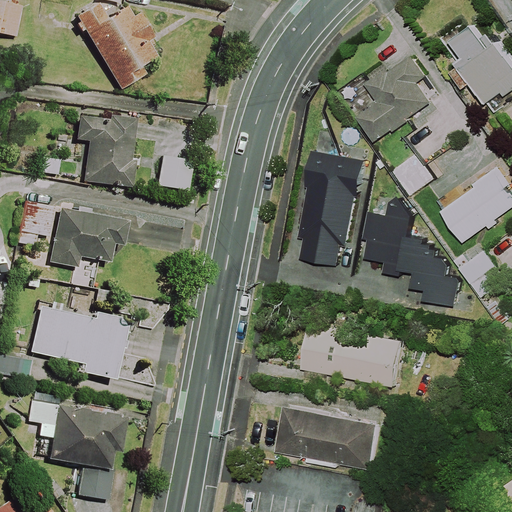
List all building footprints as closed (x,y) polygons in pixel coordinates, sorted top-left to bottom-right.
[(22,8),(0,4),(0,35),(16,38),(22,8)] [(113,31),(98,5),(76,19),(120,90),(144,75),(140,68),(158,57),(149,42),(156,38),(141,14),(113,31)] [(491,47),(476,27),(457,40),(470,59),(455,70),(468,88),(475,83),(490,104),(509,91),(511,94),(511,93),(511,59),(499,42),(491,47)] [(440,101),(416,58),(372,84),(382,102),(362,113),(378,141),(412,122),(410,119),(440,101)] [(89,142),(86,165),(84,183),(129,188),(135,140),(137,122),(79,115),(76,141),(89,142)] [(191,163),(163,158),(158,187),(186,192),(191,163)] [(511,184),(511,182),(501,168),(464,195),(459,187),(439,202),(469,243),(511,210),(511,190),(509,186),(511,184)] [(395,184),(375,180),(372,197),(357,194),(351,223),(341,221),(335,248),(380,257),(395,184)] [(53,209),(26,204),(19,244),(34,246),(36,235),(48,237),(53,209)] [(129,224),(59,211),(49,264),(77,268),(78,258),(109,263),(112,245),(125,247),(129,224)] [(505,274),(488,250),(463,267),(479,291),(505,274)] [(450,266),(421,262),(417,289),(460,295),(463,280),(449,278),(450,266)] [(92,319),(41,307),(31,353),(82,365),(80,373),(114,381),(128,320),(93,312),(92,319)] [(351,334),(351,340),(312,336),(308,376),(401,386),(406,340),(351,334)] [(29,361),(0,356),(0,375),(26,379),(29,361)] [(126,419),(32,402),(28,422),(54,426),(48,459),(80,465),(75,495),(108,501),(113,474),(109,473),(113,451),(120,452),(126,419)] [(383,425),(289,408),(281,452),(311,457),(311,461),(342,467),(342,462),(376,468),(383,425)] [(51,511),(45,502),(29,511),(24,511),(15,498),(0,508),(0,511),(51,511)]
